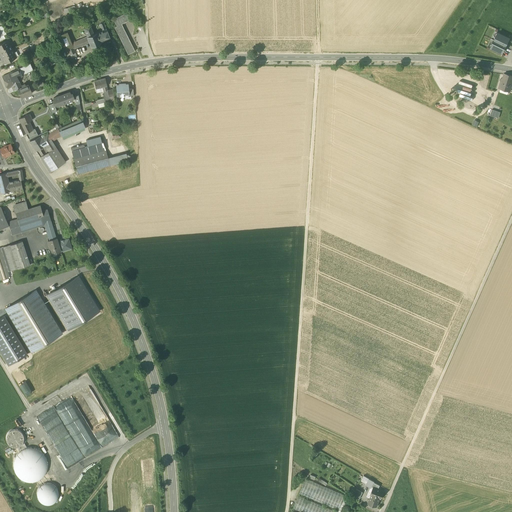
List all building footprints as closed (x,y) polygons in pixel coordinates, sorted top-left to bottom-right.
[(114,27),(128,54),(135,51),(121,24),(130,19),(127,13),(113,19),(117,26),(114,27)] [(100,42),(96,33),(94,34),(90,25),(83,28),(87,37),(89,42),(91,46),(100,42)] [(110,38),(106,29),(102,31),(96,33),(100,42),(110,38)] [(67,49),(73,47),(71,43),(67,32),(59,35),(65,50),(67,49)] [(509,38),(498,33),(490,48),(502,53),(505,47),(504,46),(504,44),(506,45),(509,38)] [(74,42),(71,43),(73,47),(74,49),(76,48),(89,42),(87,37),(74,42)] [(0,54),(12,49),(10,45),(9,46),(7,42),(8,41),(1,44),(2,45),(0,46),(0,54)] [(12,49),(0,54),(0,56),(3,63),(7,61),(6,60),(9,59),(9,61),(16,57),(15,57),(13,53),(14,53),(12,49)] [(18,68),(22,76),(33,71),(30,63),(18,68)] [(18,70),(9,74),(13,82),(12,82),(15,90),(18,89),(22,87),(18,79),(17,78),(22,76),(18,68),(18,69),(18,70)] [(13,82),(9,74),(2,77),(10,93),(15,90),(12,82),(13,82)] [(498,88),(510,91),(511,84),(511,75),(505,74),(503,79),(501,78),(498,88)] [(102,87),(104,91),(107,91),(108,90),(105,78),(94,81),(96,89),(102,87)] [(18,89),(21,97),(32,93),(28,84),(22,87),(18,89)] [(117,97),(125,97),(125,95),(128,95),(128,89),(128,84),(125,85),(125,84),(119,84),(119,85),(116,85),(117,97)] [(69,92),(61,95),(64,103),(72,100),(72,98),(73,98),(72,93),(70,94),(69,92)] [(56,106),(64,103),(61,95),(53,98),(54,100),(52,100),(53,103),(54,104),(56,104),(56,106)] [(52,113),(57,111),(54,104),(53,103),(48,105),(52,113)] [(490,115),(498,118),(500,112),(492,110),(490,115)] [(19,119),(22,125),(26,123),(29,121),(32,120),(29,114),(19,119)] [(45,144),(49,151),(56,146),(51,140),(60,134),(61,135),(78,128),(77,125),(75,120),(57,128),(41,138),(45,144)] [(29,129),(26,123),(22,125),(26,133),(30,132),(29,131),(28,129),(29,129)] [(61,135),(64,140),(85,131),(83,126),(78,128),(61,135)] [(33,129),(29,131),(30,132),(26,133),(29,140),(38,136),(34,128),(33,129)] [(31,143),(36,150),(39,148),(42,147),(45,144),(41,138),(40,136),(30,141),(31,143)] [(0,149),(0,150),(4,157),(14,152),(10,144),(7,146),(6,146),(4,147),(3,148),(0,149)] [(65,162),(56,146),(49,151),(43,154),(40,150),(39,148),(36,150),(50,172),(55,169),(65,162)] [(78,174),(110,165),(108,159),(106,150),(73,158),(78,174)] [(126,154),(108,159),(110,165),(128,161),(126,154)] [(8,173),(0,174),(0,192),(0,193),(9,191),(7,182),(5,176),(9,176),(14,174),(18,173),(19,180),(20,180),(22,188),(24,188),(23,179),(22,176),(21,169),(13,171),(8,173)] [(7,182),(9,191),(22,189),(22,188),(20,180),(19,180),(7,182)] [(13,205),(15,213),(28,209),(26,201),(13,205)] [(0,206),(0,228),(8,226),(0,207),(0,206)] [(12,235),(44,225),(51,223),(52,223),(48,209),(42,211),(40,206),(28,209),(15,213),(17,219),(8,222),(12,235)] [(56,238),(51,223),(44,225),(46,231),(48,230),(51,240),(56,238)] [(48,241),(52,253),(56,252),(60,251),(59,246),(58,246),(57,242),(56,238),(51,240),(49,240),(48,241)] [(61,241),(57,242),(58,246),(59,246),(60,251),(71,248),(68,239),(65,240),(61,241)] [(31,260),(28,261),(22,242),(3,248),(10,272),(23,268),(30,266),(33,265),(31,260)] [(0,279),(8,277),(7,273),(0,249),(0,279)] [(47,294),(68,329),(99,311),(78,276),(47,294)] [(5,308),(31,351),(61,333),(35,290),(5,308)] [(3,316),(0,317),(0,349),(9,365),(26,354),(3,316)] [(36,367),(38,376),(45,383),(55,385),(64,380),(68,371),(66,361),(59,354),(49,353),(40,358),(36,367)] [(93,432),(99,429),(92,426),(95,420),(91,420),(92,417),(91,416),(90,419),(88,412),(92,411),(96,400),(90,387),(74,395),(73,395),(72,393),(51,397),(53,408),(38,416),(51,443),(54,434),(55,434),(54,428),(56,427),(57,433),(68,431),(69,432),(75,429),(74,428),(77,421),(79,426),(88,422),(93,432)] [(100,432),(112,427),(107,416),(99,420),(101,425),(98,426),(100,432)] [(6,439),(7,443),(10,445),(13,446),(16,446),(19,445),(22,443),(23,440),(23,436),(22,433),(20,431),(16,429),(13,429),(10,430),(7,433),(6,436),(6,439)] [(13,464),(14,470),(18,476),(23,480),(30,481),(36,480),(42,477),(46,471),(47,465),(46,458),(43,453),(37,449),(35,448),(31,447),(24,448),(19,452),(15,457),(13,464)] [(326,485),(327,483),(319,477),(317,480),(326,485)] [(374,481),(374,482),(374,481),(369,478),(366,483),(365,485),(371,488),(372,486),(374,481)] [(299,493),(338,510),(343,498),(344,495),(305,479),(299,493)] [(37,491),(37,496),(38,499),(41,502),(45,504),(50,504),(54,502),(57,499),(58,495),(58,491),(56,487),(53,484),(49,482),(45,483),(41,484),(38,487),(37,491)] [(368,503),(376,506),(380,498),(381,498),(384,491),(378,488),(373,486),(370,494),(371,494),(368,503)] [(353,496),(359,499),(362,491),(357,489),(353,496)] [(293,508),(301,511),(336,511),(298,496),(293,508)] [(341,511),(347,500),(343,498),(338,510),(337,511),(341,511)]
